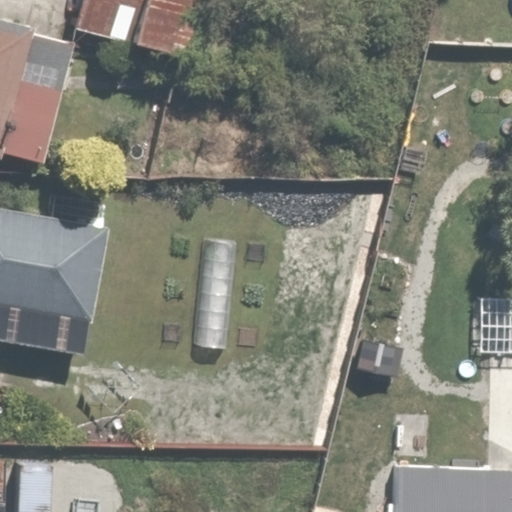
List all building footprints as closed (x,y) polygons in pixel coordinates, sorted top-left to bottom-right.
[(147,0),(136,49),(185,60),(198,0),(147,0)] [(83,51),(0,25),(0,161),(45,175),(83,51)] [(110,221),(0,205),(0,337),(92,350),(110,221)] [(241,238),(202,236),(198,346),(237,348),(241,238)] [(511,299),(476,300),(476,349),(511,348),(511,299)] [(511,511),(511,465),(407,462),(356,460),(354,509),(405,510),(404,511),(511,511)]
